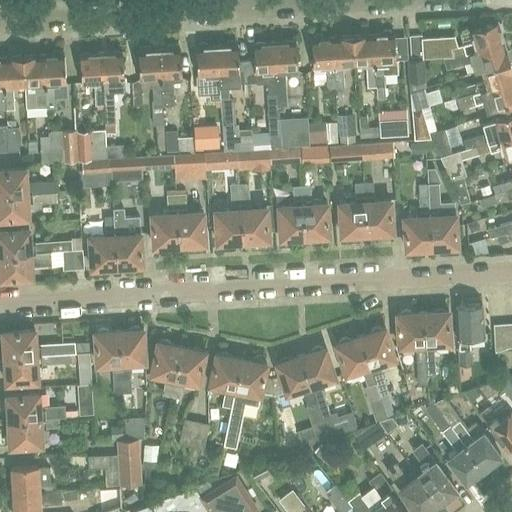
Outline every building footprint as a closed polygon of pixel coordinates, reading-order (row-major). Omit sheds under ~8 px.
[(454,55),(504,40),(498,21),(470,29),(473,41),(458,45),(454,35),(422,38),(422,34),(410,35),(411,56),(409,57),(409,58),(424,57),(443,56),(454,55)] [(397,60),(396,60),(394,32),(373,33),(377,85),(377,97),(386,96),(385,72),(397,71),(397,60)] [(368,86),(377,85),(373,33),(353,34),(355,64),(367,63),(368,86)] [(343,64),(355,64),(353,34),(333,36),(336,88),(344,87),(343,64)] [(327,88),(336,88),(333,36),(312,37),(313,66),(325,66),(327,88)] [(286,69),(298,68),(296,39),(275,40),(280,110),(285,109),(284,105),(288,105),(286,69)] [(255,57),(247,57),(249,82),(257,82),(269,81),(269,88),(269,93),(268,93),(271,148),(282,147),(281,134),(280,116),(280,110),(275,40),(254,42),(255,57)] [(482,68),(510,60),(504,40),(454,55),(443,56),(447,68),(468,61),(471,72),(482,68)] [(238,43),(217,44),(220,96),(229,96),(228,83),(249,82),(247,57),(239,58),(238,43)] [(220,96),(217,44),(196,45),(198,75),(199,92),(211,91),(211,97),(220,96)] [(173,76),(182,76),(180,46),(159,48),(162,100),(174,99),(173,76)] [(164,122),(162,100),(159,48),(138,49),(140,76),(133,79),(134,106),(144,106),(142,78),(152,78),(155,123),(156,123),(163,122),(164,122)] [(64,52),(62,52),(61,50),(54,50),(52,53),(45,53),(48,106),(55,105),(55,96),(67,95),(64,52)] [(125,90),(124,79),(122,50),(102,51),(104,103),(105,121),(115,120),(114,91),(125,90)] [(96,104),(104,103),(102,51),(80,52),(82,82),(94,81),(96,104)] [(27,107),(48,106),(45,53),(24,55),(25,84),(27,107)] [(13,85),(25,84),(24,55),(3,56),(6,108),(14,108),(13,85)] [(411,90),(426,85),(424,57),(409,58),(411,90)] [(450,98),(511,80),(511,67),(510,60),(482,68),(485,79),(448,91),(450,98)] [(483,111),(511,101),(511,80),(450,98),(443,101),(444,104),(451,108),(479,99),(483,111)] [(412,110),(424,106),(430,104),(426,85),(411,90),(412,110)] [(427,133),(431,131),(424,106),(412,110),(413,115),(414,139),(430,138),(427,133)] [(477,144),(511,133),(511,112),(482,121),(485,132),(463,139),(466,147),(477,144)] [(280,116),(281,134),(282,147),(300,146),(310,145),(309,115),(280,116)] [(407,116),(379,118),(380,136),(408,134),(407,116)] [(116,130),(115,120),(105,121),(106,131),(116,130)] [(310,142),(326,141),(327,141),(326,121),(325,120),(309,121),(310,130),(310,142)] [(356,120),(338,121),(339,142),(357,141),(356,120)] [(224,150),(238,150),(252,149),(251,132),(239,132),(239,121),(222,122),(222,125),(224,150)] [(160,148),(165,148),(164,129),(163,122),(156,123),(158,145),(160,148)] [(0,151),(8,151),(7,126),(7,123),(0,123),(0,151)] [(195,152),(205,152),(224,150),(222,125),(209,126),(210,133),(194,134),(195,152)] [(7,126),(8,151),(19,151),(18,126),(7,126)] [(76,126),(49,128),(49,132),(50,149),(64,148),(64,160),(78,159),(77,142),(77,132),(76,126)] [(438,156),(454,151),(447,127),(431,131),(427,133),(430,138),(438,156)] [(195,152),(194,134),(178,135),(178,128),(164,129),(165,148),(165,154),(174,153),(195,152)] [(89,131),(77,132),(77,142),(78,159),(81,159),(107,158),(106,144),(89,145),(89,131)] [(50,149),(49,132),(40,133),(42,161),(51,161),(64,160),(64,148),(50,149)] [(504,158),(511,155),(511,133),(477,144),(479,153),(501,146),(504,158)] [(29,151),(38,151),(38,140),(29,140),(29,151)] [(394,140),(380,141),(362,142),(363,155),(395,154),(394,140)] [(115,157),(124,156),(123,141),(106,142),(106,144),(107,158),(113,157),(115,157)] [(425,141),(412,142),(412,152),(426,152),(425,141)] [(347,156),(346,143),(329,144),(330,157),(347,156)] [(269,148),(270,161),(301,159),(300,146),(282,147),(271,148),(269,148)] [(271,168),(270,161),(269,148),(252,149),(238,150),(239,170),(271,168)] [(449,179),(465,175),(468,173),(461,149),(454,151),(438,156),(449,179)] [(206,172),(239,170),(238,150),(224,150),(205,152),(206,165),(206,172)] [(195,152),(174,153),(175,167),(206,165),(205,152),(195,152)] [(142,155),(143,169),(175,167),(174,153),(165,154),(142,155)] [(114,171),(143,169),(142,155),(124,156),(115,157),(113,157),(114,171)] [(113,157),(107,158),(81,159),(82,173),(114,171),(113,157)] [(56,161),(57,174),(78,172),(78,160),(56,161)] [(494,193),(511,187),(511,165),(511,166),(511,169),(511,178),(491,185),(494,193)] [(54,177),(26,179),(26,167),(0,169),(0,193),(54,191),(54,177)] [(465,175),(449,179),(460,203),(472,199),(465,175)] [(232,240),(243,239),(240,181),(230,182),(232,203),(231,203),(232,208),(215,209),(217,241),(221,240),(223,242),(226,243),(230,242),(232,240)] [(250,201),(249,188),(249,181),(240,181),(243,239),(255,238),(257,240),(260,241),(264,240),(266,238),(269,238),(267,206),(251,207),(251,201),(250,201)] [(356,232),(367,232),(364,181),(355,182),(356,195),(355,195),(356,200),(339,201),(341,233),(345,233),(347,235),(350,236),(354,234),(356,232)] [(364,181),(367,232),(379,231),(381,233),(384,233),(388,232),(390,230),(393,230),(391,198),(375,199),(375,194),(374,194),(373,181),(364,181)] [(439,201),(438,195),(437,182),(427,182),(428,195),(429,195),(432,246),(443,245),(445,247),(449,248),(453,246),(454,244),(458,244),(455,200),(439,201)] [(295,236),(305,235),(302,184),(293,185),(294,198),(294,203),(279,204),(281,237),(284,237),(286,238),(289,239),(293,238),(295,236)] [(302,184),(305,235),(316,235),(318,236),(321,237),(325,236),(327,234),(330,234),(328,201),(312,202),(312,197),(311,184),(302,184)] [(511,187),(494,193),(494,194),(479,198),(481,206),(511,196),(511,187)] [(33,200),(46,199),(55,199),(54,191),(0,193),(0,217),(29,216),(28,201),(33,201),(33,200)] [(177,193),(180,243),(191,242),(193,244),(197,245),(200,244),(202,242),(206,241),(204,209),(187,210),(186,192),(177,193)] [(168,244),(180,243),(177,193),(167,193),(168,206),(168,212),(152,213),(154,245),(157,244),(159,246),(163,247),(166,246),(168,244)] [(420,246),(432,246),(429,195),(428,195),(420,196),(420,209),(420,214),(404,215),(406,247),(409,247),(411,249),(415,250),(419,248),(420,246)] [(143,263),(141,231),(140,216),(123,217),(123,208),(114,209),(114,215),(117,265),(129,264),(130,266),(134,267),(138,265),(140,264),(143,263)] [(106,266),(117,265),(114,215),(105,215),(106,228),(105,228),(106,234),(89,235),(91,266),(95,266),(97,268),(100,269),(104,268),(106,266)] [(474,230),(480,228),(477,222),(476,219),(473,221),(467,223),(469,228),(471,231),(474,230)] [(489,236),(498,233),(511,228),(511,220),(487,228),(489,236)] [(72,240),(49,242),(36,242),(30,243),(30,227),(0,229),(0,253),(49,250),(51,250),(62,250),(72,249),(72,240)] [(511,228),(498,233),(501,242),(511,238),(511,228)] [(483,238),(467,242),(470,253),(486,251),(483,238)] [(62,250),(63,263),(64,268),(74,268),(72,249),(62,250)] [(49,250),(0,253),(0,278),(33,276),(32,265),(52,264),(51,250),(49,250)] [(472,364),(470,339),(470,334),(484,333),(482,303),(479,303),(473,301),(468,304),(456,304),(460,365),(472,364)] [(427,371),(436,370),(435,347),(435,342),(451,341),(449,309),(446,309),(444,307),(440,306),(436,308),(435,310),(423,310),(427,367),(427,371)] [(427,367),(423,310),(412,311),(410,309),(406,308),(402,310),(401,312),(397,312),(399,344),(415,343),(416,348),(418,372),(427,371),(427,367)] [(495,351),(506,348),(504,322),(493,323),(495,351)] [(123,392),(132,391),(130,366),(131,366),(130,361),(146,360),(144,327),(141,328),(139,326),(135,325),(131,326),(130,328),(119,329),(123,392)] [(389,392),(385,379),(381,367),(381,366),(380,362),(395,356),(385,326),(382,327),(380,326),(376,326),(373,328),(372,330),(361,334),(381,395),(389,392)] [(123,392),(119,329),(109,329),(107,328),(103,327),(100,328),(98,330),(95,330),(97,363),(112,362),(112,367),(113,367),(114,393),(123,392)] [(74,342),(54,343),(41,344),(36,344),(35,328),(3,330),(3,333),(1,335),(1,339),(2,342),(4,344),(5,356),(71,352),(75,351),(74,342)] [(388,417),(381,395),(361,334),(350,338),(347,336),(344,336),(340,339),(339,341),(336,342),(346,372),(361,367),(363,372),(367,385),(380,420),(388,417)] [(172,395),(182,345),(171,343),(170,341),(166,339),(163,339),(161,341),(158,340),(151,372),(166,375),(165,380),(163,393),(172,395)] [(182,345),(172,395),(180,397),(183,384),(184,379),(199,382),(205,350),(203,349),(201,347),(198,345),(194,345),(192,347),(182,345)] [(301,353),(317,401),(322,417),(331,414),(320,381),(336,376),(326,345),(323,346),(320,345),(316,345),(313,347),(312,350),(301,353)] [(232,406),(242,357),(230,354),(229,352),(226,351),(222,351),(220,352),(216,352),(210,383),(226,386),(225,391),(223,404),(232,406)] [(38,379),(37,363),(72,361),(71,352),(5,356),(5,367),(4,369),(3,373),(4,376),(6,378),(6,381),(38,379)] [(308,404),(317,401),(301,353),(290,357),(288,356),(284,356),(281,358),(280,360),(277,361),(286,392),(302,387),(304,392),(308,404)] [(259,404),(261,393),(267,362),(264,361),(262,359),(259,357),(255,358),(253,359),(242,357),(232,406),(224,443),(236,445),(245,402),(259,404)] [(511,383),(508,377),(500,384),(511,400),(511,383)] [(93,412),(92,380),(78,381),(80,412),(93,412)] [(500,419),(489,404),(475,386),(463,390),(507,449),(511,445),(511,412),(510,411),(500,419)] [(65,404),(40,406),(39,391),(7,393),(7,397),(5,399),(5,402),(6,406),(8,408),(9,419),(59,416),(66,416),(65,404)] [(433,401),(451,425),(485,470),(492,465),(490,462),(501,454),(475,421),(466,428),(443,398),(433,401)] [(322,417),(317,401),(308,404),(305,405),(312,425),(297,430),(302,445),(328,436),(324,425),(322,417)] [(433,401),(425,407),(443,430),(458,450),(448,457),(466,481),(476,473),(477,476),(485,470),(451,425),(433,401)] [(393,415),(378,420),(387,432),(399,423),(393,415)] [(59,416),(9,419),(9,431),(8,432),(7,436),(8,440),(10,442),(10,445),(42,443),(41,427),(46,426),(60,425),(59,416)] [(191,443),(196,418),(185,416),(180,440),(191,443)] [(349,417),(324,425),(328,436),(353,428),(349,417)] [(196,418),(191,443),(204,445),(209,421),(196,418)] [(385,430),(378,420),(355,437),(362,447),(385,430)] [(124,433),(124,424),(110,425),(110,427),(111,438),(125,437),(124,433)] [(116,455),(118,482),(118,483),(139,482),(136,438),(116,439),(116,455)] [(315,452),(329,464),(340,451),(331,444),(326,439),(315,452)] [(418,473),(441,504),(455,494),(452,491),(456,488),(422,442),(413,449),(426,467),(418,473)] [(110,483),(118,482),(116,455),(89,455),(89,470),(109,469),(110,483)] [(256,478),(277,468),(272,458),(251,468),(256,478)] [(430,511),(441,504),(418,473),(409,480),(396,462),(387,469),(419,511),(424,511),(425,511),(430,511)] [(55,481),(49,481),(48,464),(12,466),(13,492),(56,489),(55,481)] [(406,511),(392,491),(394,489),(380,470),(369,478),(373,484),(362,492),(360,489),(348,498),(353,504),(358,511),(373,511),(374,511),(406,511)] [(236,476),(220,487),(235,511),(254,511),(258,510),(236,476)] [(353,504),(348,498),(337,482),(327,489),(343,511),(353,504)] [(123,510),(121,511),(209,511),(198,494),(199,493),(195,485),(123,511),(123,510)] [(235,511),(220,487),(203,498),(211,511),(235,511)] [(77,488),(64,488),(65,497),(77,497),(77,488)] [(309,511),(292,488),(277,498),(287,511),(309,511)] [(41,511),(41,503),(62,502),(61,489),(56,489),(13,492),(14,511),(41,511)]
